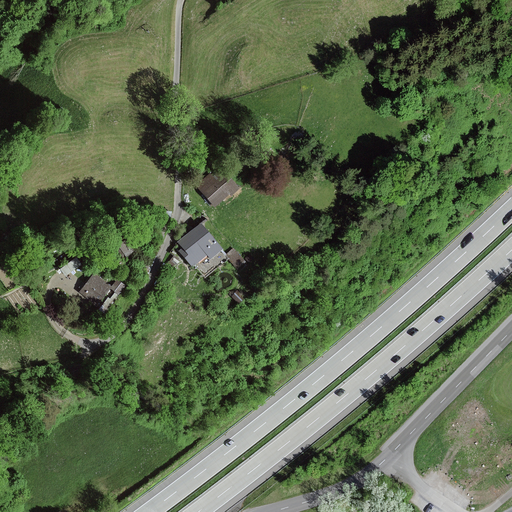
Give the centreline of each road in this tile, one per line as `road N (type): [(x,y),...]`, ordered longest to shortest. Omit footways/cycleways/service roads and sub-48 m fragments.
road 1 (motorway): [(511,209),(148,511)]
road 2 (motorway): [(197,511),(511,247)]
road 3 (residential): [(185,0),(173,228),(128,320),(95,343),(66,332)]
road 4 (unclassified): [(511,331),(393,454)]
road 5 (unclassified): [(393,454),(334,492),(273,511)]
